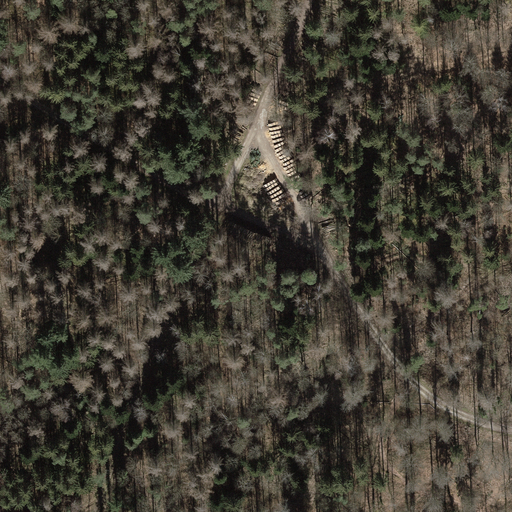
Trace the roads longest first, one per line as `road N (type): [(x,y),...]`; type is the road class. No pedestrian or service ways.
road 1 (track): [(311,0),(93,511)]
road 2 (track): [(311,243),(150,173),(0,75)]
road 3 (track): [(413,379),(311,243)]
road 4 (track): [(311,243),(256,129)]
